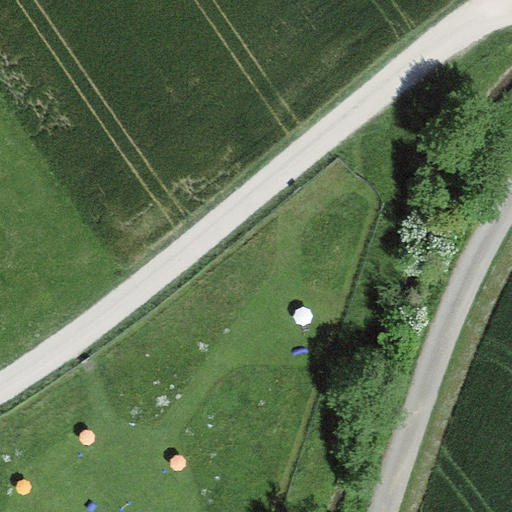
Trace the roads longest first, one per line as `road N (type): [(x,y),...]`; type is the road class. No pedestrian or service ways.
road 1 (track): [(504,0),(146,283),(0,387)]
road 2 (track): [(388,511),(456,306),(511,200)]
